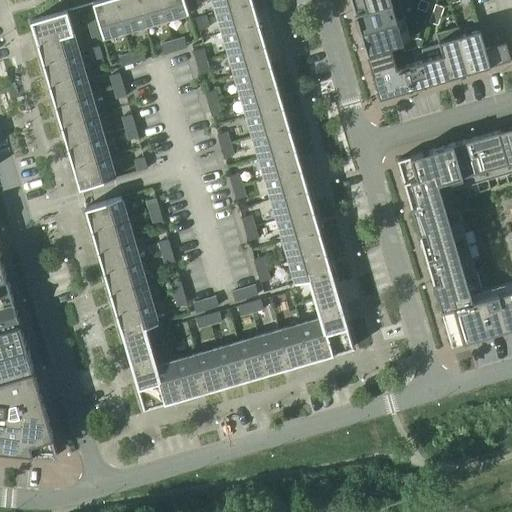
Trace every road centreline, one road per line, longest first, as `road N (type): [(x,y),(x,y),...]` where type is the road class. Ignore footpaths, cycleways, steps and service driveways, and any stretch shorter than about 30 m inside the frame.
road 1 (residential): [(0,152),(100,488)]
road 2 (residential): [(100,488),(434,391)]
road 3 (residential): [(434,391),(361,147)]
road 4 (residential): [(361,147),(511,102)]
road 5 (residential): [(361,147),(319,0)]
